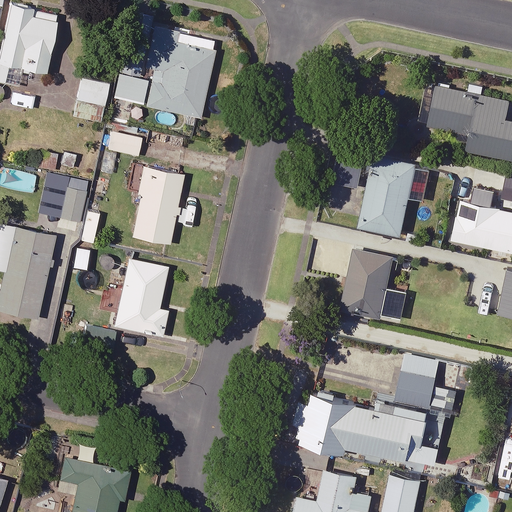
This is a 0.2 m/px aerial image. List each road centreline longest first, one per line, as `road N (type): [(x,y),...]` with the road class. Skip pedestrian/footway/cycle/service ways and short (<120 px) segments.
road 1 (residential): [(305,0),(212,426)]
road 2 (residential): [(0,381),(212,426)]
road 3 (residential): [(381,0),(511,28)]
